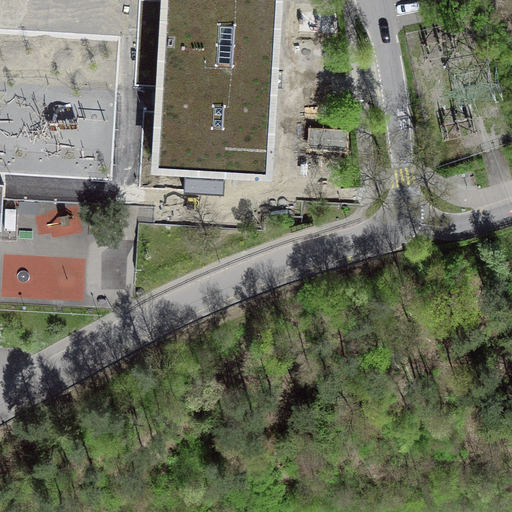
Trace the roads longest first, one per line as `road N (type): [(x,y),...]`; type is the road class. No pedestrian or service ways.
road 1 (residential): [(0,399),(195,298),(377,236),(399,221)]
road 2 (residential): [(399,221),(405,177),(375,0)]
